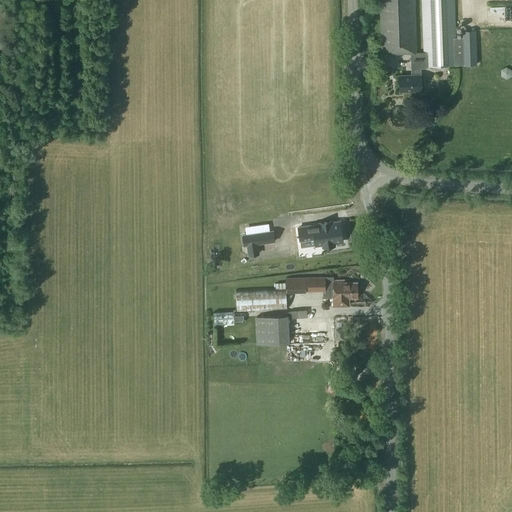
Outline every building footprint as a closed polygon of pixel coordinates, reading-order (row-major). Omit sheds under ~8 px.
[(453,0),(422,0),(425,53),(417,53),(415,0),(380,0),(382,51),(385,51),(384,55),(411,54),(411,75),(399,75),(400,91),(422,91),(422,68),(426,68),(426,66),(477,64),(475,30),(463,31),(463,37),(455,37),(453,0)] [(501,76),(506,79),(511,76),(511,70),(506,67),(501,70),(501,76)] [(323,225),(301,227),(303,240),(317,238),(318,245),(325,245),(326,247),(337,246),(337,243),(345,242),(343,222),(334,223),(334,222),(323,223),(323,225)] [(271,226),(241,230),(242,240),(245,239),(246,249),(256,248),(255,238),(272,236),(271,226)] [(310,257),(308,245),(294,246),(295,259),(310,257)] [(333,276),(285,276),(286,283),(286,291),(306,291),(325,290),(325,296),(330,296),(330,297),(333,297),(333,305),(336,305),(336,306),(346,305),(349,305),(349,298),(358,298),(358,281),(345,281),(345,279),(333,279),(333,276)] [(286,308),(286,291),(286,283),(276,283),(276,288),(236,290),(237,310),(286,308)] [(243,322),(245,320),(245,313),(233,313),(233,319),(238,323),(243,322)] [(288,316),(256,317),(257,343),(289,342),(288,316)] [(341,374),(341,385),(355,384),(354,373),(341,374)]
